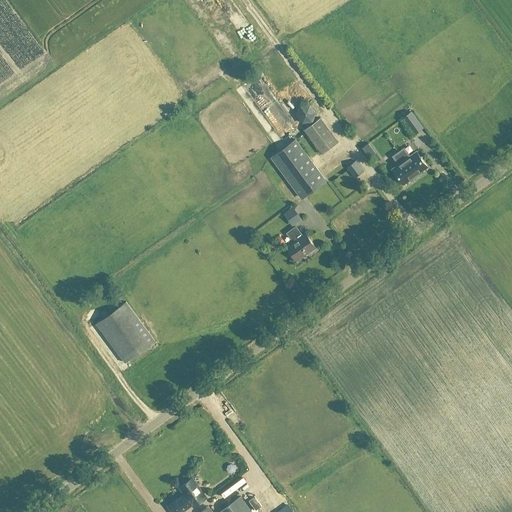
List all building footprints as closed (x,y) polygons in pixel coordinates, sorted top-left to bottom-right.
[(218,95),(226,89),(220,83),(213,89),(218,95)] [(312,122),(315,113),(309,104),(299,105),(295,115),(302,123),(312,122)] [(406,117),(402,120),(407,128),(413,136),(422,129),(416,121),(411,113),(406,117)] [(338,143),(320,118),(303,130),(321,155),(338,143)] [(271,158),(300,198),(324,180),(295,140),(271,158)] [(403,184),(427,167),(416,152),(410,157),(404,149),(393,157),(399,165),(392,170),(403,184)] [(326,173),(347,202),(362,192),(341,162),(326,173)] [(355,162),(346,168),(354,178),(363,172),(355,162)] [(287,213),(292,221),(299,216),(294,209),(287,213)] [(291,238),(293,241),(285,247),(295,261),(315,247),(304,233),(300,236),(299,234),(299,233),(295,227),(287,233),(291,239),(291,238)] [(285,241),(282,233),(268,240),(272,247),(285,241)] [(125,363),(154,341),(125,302),(96,324),(125,363)] [(184,494),(192,505),(193,507),(206,498),(192,478),(179,487),(184,494)] [(212,494),(215,501),(223,497),(221,491),(212,494)] [(181,511),(192,505),(184,494),(167,506),(171,511),(181,511)] [(220,511),(251,511),(240,497),(220,511)] [(252,497),(247,500),(255,510),(259,507),(252,497)]
